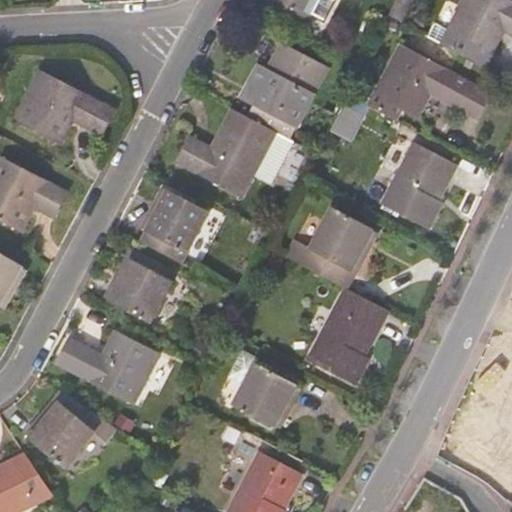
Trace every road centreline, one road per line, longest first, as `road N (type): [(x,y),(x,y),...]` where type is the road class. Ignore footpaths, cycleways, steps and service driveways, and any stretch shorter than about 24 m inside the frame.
road 1 (residential): [(511,230),(367,511)]
road 2 (residential): [(0,390),(151,115)]
